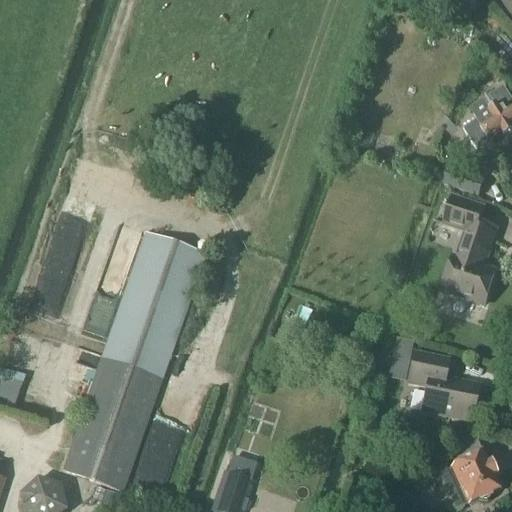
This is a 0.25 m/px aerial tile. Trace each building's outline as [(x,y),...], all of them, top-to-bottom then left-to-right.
[(511,0),(505,0),(498,5),(511,26),(511,25),(511,0)] [(476,151),(479,155),(493,145),(491,141),(503,133),(505,137),(511,132),(511,128),(511,127),(511,101),(504,89),(471,111),(477,121),(463,130),(465,134),(467,137),(471,144),(476,151)] [(169,173),(174,158),(151,150),(146,167),(169,173)] [(202,197),(214,167),(185,157),(174,187),(202,197)] [(450,171),(445,186),(478,198),(484,182),(466,176),(470,165),(453,160),(449,171),(450,171)] [(444,292),(459,297),(458,300),(484,308),(496,273),(482,268),(484,261),(487,262),(496,232),(479,226),(485,208),(452,198),(442,228),(465,235),(456,260),(453,259),(441,294),(443,294),(444,292)] [(143,235),(83,413),(62,474),(123,496),(163,380),(162,380),(205,258),(143,235)] [(421,416),(443,420),(444,417),(471,423),(477,390),(443,383),(447,364),(414,357),(408,387),(426,390),(421,416)] [(0,374),(1,371),(0,370),(0,411),(8,413),(14,387),(0,383),(0,374)] [(445,506),(447,510),(448,511),(459,511),(461,511),(463,508),(469,505),(470,506),(499,492),(493,479),(496,478),(490,464),(487,465),(482,455),(453,468),(453,470),(447,473),(445,469),(433,474),(446,502),(445,506)] [(210,511),(240,511),(244,503),(247,505),(254,484),(223,474),(210,511)] [(37,481),(18,498),(21,511),(66,511),(61,488),(37,481)]
